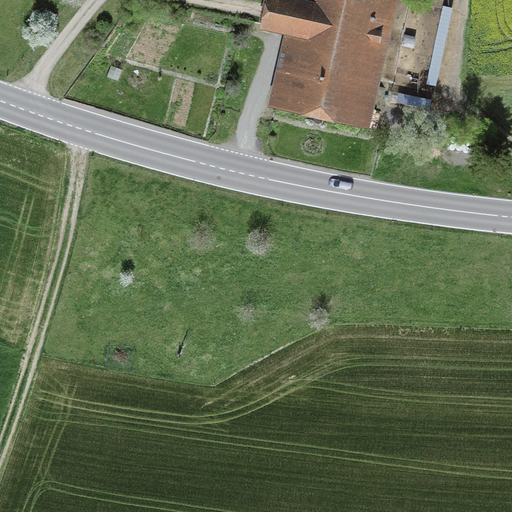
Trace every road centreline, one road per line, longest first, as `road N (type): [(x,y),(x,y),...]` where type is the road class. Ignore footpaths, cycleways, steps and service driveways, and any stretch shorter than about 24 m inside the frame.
road 1 (primary): [(0,100),(237,172),(511,217)]
road 2 (track): [(82,129),(78,186),(53,289),(0,451)]
road 3 (track): [(456,0),(452,80),(511,151)]
